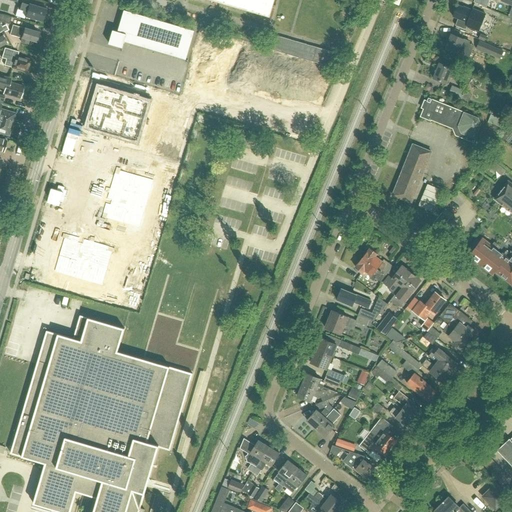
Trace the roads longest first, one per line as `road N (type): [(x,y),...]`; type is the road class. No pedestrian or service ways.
road 1 (residential): [(376,504),(275,429),(268,414),(351,202)]
road 2 (secondary): [(0,289),(85,0)]
road 3 (residential): [(67,0),(0,229)]
road 4 (residential): [(351,202),(434,0)]
road 5 (unclassified): [(376,504),(511,333)]
road 6 (residential): [(511,320),(351,202)]
